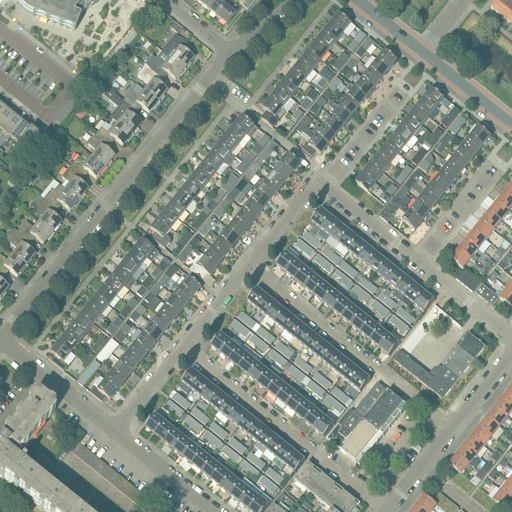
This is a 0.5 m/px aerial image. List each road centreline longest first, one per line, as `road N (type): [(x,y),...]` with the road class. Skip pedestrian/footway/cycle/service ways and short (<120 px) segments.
road 1 (residential): [(0,334),(228,51)]
road 2 (residential): [(451,430),(246,266)]
road 3 (residential): [(386,510),(180,348)]
road 4 (residential): [(0,26),(73,85),(47,117),(0,78)]
road 5 (residential): [(115,431),(0,337)]
road 6 (residential): [(325,186),(409,81)]
road 7 (residential): [(215,511),(115,431)]
road 8 (residential): [(420,262),(498,161)]
road 9 (residential): [(420,262),(325,186)]
